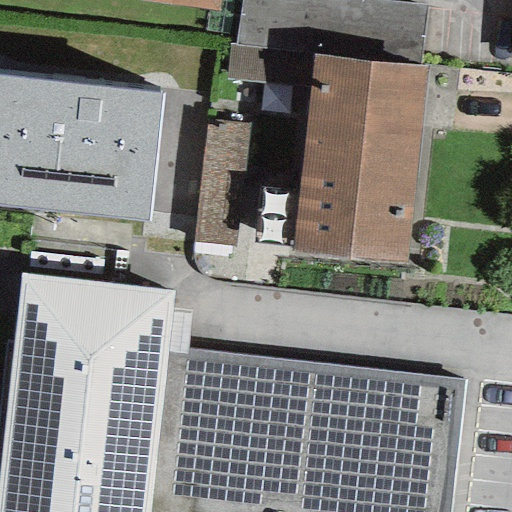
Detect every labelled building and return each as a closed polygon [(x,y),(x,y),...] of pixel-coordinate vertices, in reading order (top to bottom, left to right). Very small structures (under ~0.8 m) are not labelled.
[(220,0),(118,0),(219,14),(220,0)] [(427,57),(314,45),(292,245),(404,258),(427,57)] [(0,77),(0,207),(151,223),(165,95),(0,77)] [(268,185),(264,228),(291,230),(294,187),(268,185)] [(172,292),(19,274),(0,450),(0,511),(450,511),(464,380),(184,348),(188,314),(168,311),(172,292)]
